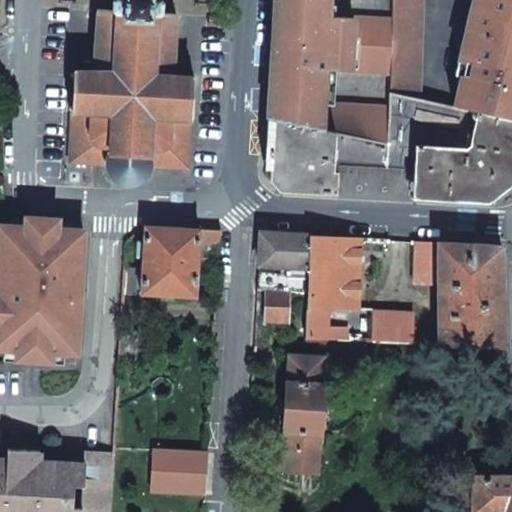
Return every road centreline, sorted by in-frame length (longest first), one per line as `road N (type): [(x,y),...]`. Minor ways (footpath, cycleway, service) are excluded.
road 1 (residential): [(117,207),(103,225),(98,415),(0,414)]
road 2 (residential): [(238,210),(227,511)]
road 3 (residential): [(30,0),(25,162),(45,196),(117,207)]
road 4 (tertiary): [(511,225),(238,210)]
road 5 (tertiary): [(238,210),(252,0)]
road 6 (residential): [(117,207),(238,210)]
